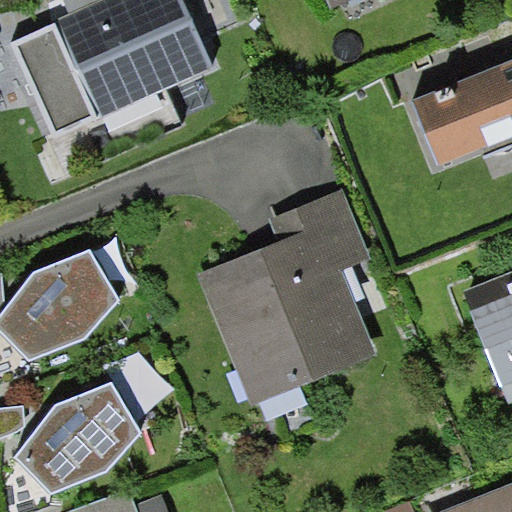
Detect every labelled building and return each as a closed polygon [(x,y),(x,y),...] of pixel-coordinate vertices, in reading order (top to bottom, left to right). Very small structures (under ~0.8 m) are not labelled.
[(181,0),(137,0),(14,54),(57,152),(217,81),(181,0)] [(511,146),(511,71),(427,104),(452,169),(511,146)] [(289,250),(209,280),(257,409),(384,361),(351,274),(378,264),(352,195),(278,222),(289,250)] [(91,253),(0,316),(0,326),(37,365),(121,302),(91,253)] [(511,284),(474,297),(510,404),(511,403),(511,284)] [(110,381),(56,403),(13,458),(47,493),(106,472),(142,435),(110,381)] [(511,511),(511,486),(444,511),(511,511)] [(139,511),(131,490),(75,511),(74,511),(139,511)]
